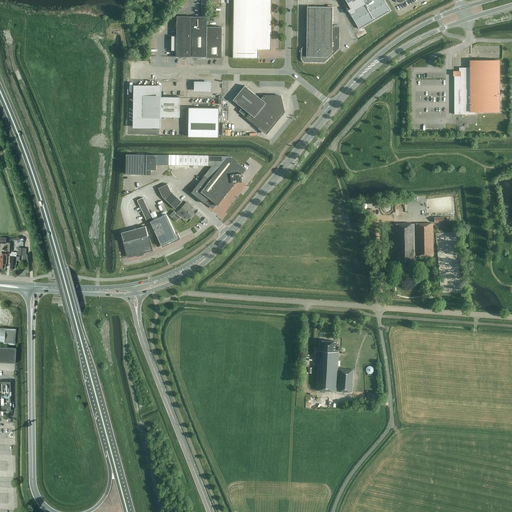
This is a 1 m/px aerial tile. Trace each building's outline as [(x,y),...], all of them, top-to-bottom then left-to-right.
[(272,23),(271,0),(234,0),(234,18),(263,18),(268,23),(272,23)] [(390,11),(384,0),(345,0),(351,9),(349,10),(351,14),(351,15),(359,29),(390,11)] [(333,7),(308,7),(307,47),(305,47),(302,49),(302,59),(304,62),(324,62),(332,55),(332,53),(334,51),(335,52),(339,48),(339,27),(333,27),(333,7)] [(223,57),(222,27),(207,27),(207,17),(177,16),(177,57),(183,57),(183,58),(186,58),(186,57),(223,57)] [(271,50),(272,23),(268,23),(263,18),(234,18),(233,58),(258,58),(259,50),(271,50)] [(499,61),(470,61),(470,68),(459,68),(459,75),(454,75),(454,114),(475,114),(475,111),(499,111),(499,61)] [(211,81),(194,81),(194,92),(211,92),(211,81)] [(135,86),(134,127),(160,127),(160,124),(160,117),(171,117),(180,117),(180,97),(160,97),(160,92),(159,92),(159,90),(157,90),(156,92),(155,92),(155,87),(135,86)] [(261,99),(245,86),(233,100),(242,108),(239,111),(267,133),(284,112),(281,96),(264,96),(261,99)] [(188,136),(218,137),(219,108),(189,108),(188,136)] [(157,155),(127,154),(126,174),(146,175),(147,173),(151,174),(151,170),(152,170),(157,170),(157,155)] [(169,155),(169,165),(178,165),(208,166),(209,156),(179,155),(169,155)] [(212,166),(191,192),(206,204),(206,203),(213,208),(216,204),(217,204),(218,205),(227,194),(229,192),(236,183),(242,182),(242,174),(243,174),(246,170),(230,157),(229,156),(209,156),(208,166),(212,166)] [(175,209),(178,206),(181,208),(182,207),(179,205),(182,202),(171,191),(168,184),(158,188),(162,197),(175,209)] [(176,234),(166,214),(153,220),(143,198),(137,200),(148,223),(151,222),(162,246),(180,237),(178,233),(176,234)] [(191,206),(187,202),(182,207),(181,208),(178,212),(183,217),(185,215),(189,218),(193,213),(188,208),(191,206)] [(181,217),(174,211),(170,215),(176,222),(181,217)] [(434,257),(433,224),(395,225),(395,249),(396,249),(396,256),(397,256),(397,265),(398,265),(398,272),(412,271),(412,264),(414,264),(414,257),(434,257)] [(143,253),(152,250),(146,226),(121,233),(128,257),(138,254),(138,255),(143,254),(143,253)] [(16,264),(16,260),(19,261),(19,257),(10,256),(9,263),(10,263),(10,268),(14,269),(15,264),(16,264)] [(16,329),(0,327),(0,343),(14,345),(16,329)] [(336,341),(322,340),(321,350),(320,350),(319,357),(317,357),(315,390),(336,391),(339,351),(335,351),(336,341)] [(0,362),(15,363),(16,348),(0,346),(0,362)] [(354,369),(338,368),(337,391),(352,392),(354,369)] [(10,382),(0,381),(0,410),(10,411),(10,405),(11,405),(11,403),(10,403),(10,395),(11,395),(11,393),(10,393),(10,382)]
